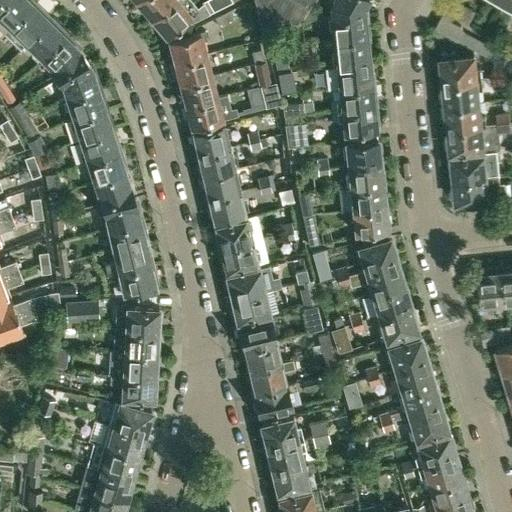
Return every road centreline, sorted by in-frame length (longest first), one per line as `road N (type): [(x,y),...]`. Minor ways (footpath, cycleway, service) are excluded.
road 1 (residential): [(213,385),(161,130),(129,51),(88,0)]
road 2 (residential): [(429,243),(511,501)]
road 3 (residential): [(410,0),(408,57),(429,243)]
road 4 (residential): [(163,511),(213,385)]
road 5 (residential): [(246,511),(213,385)]
